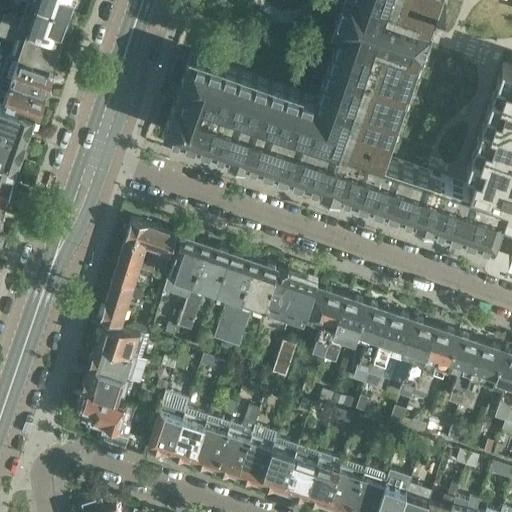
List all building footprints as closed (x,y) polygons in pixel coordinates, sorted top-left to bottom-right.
[(5,9),(1,19),(3,19),(27,28),(60,39),(64,30),(65,28),(66,26),(66,24),(65,22),(69,12),(36,1),(32,0),(24,0),(19,14),(5,9)] [(32,0),(36,1),(69,12),(69,11),(71,9),(72,7),(72,5),(72,3),(72,0),(32,0)] [(191,51),(164,128),(492,241),(494,236),(507,198),(486,190),(468,184),(384,155),(420,50),(423,51),(433,20),(431,19),(436,4),(444,7),(446,2),(440,0),(341,0),(333,24),(340,27),(317,95),(191,51)] [(441,12),(394,150),(511,190),(511,213),(501,244),(507,245),(511,247),(511,0),(447,0),(450,1),(446,14),(441,12)] [(0,32),(14,38),(10,51),(11,51),(18,54),(20,54),(19,55),(53,66),(53,65),(51,64),(54,56),(56,54),(57,52),(57,48),(60,39),(27,28),(3,19),(1,19),(0,18),(0,32)] [(10,51),(1,76),(4,76),(47,91),(56,66),(53,65),(53,66),(19,55),(20,54),(18,54),(11,51),(10,51)] [(0,75),(0,85),(8,88),(2,103),(35,114),(35,115),(39,116),(47,91),(4,76),(1,76),(0,75)] [(0,128),(26,137),(26,136),(27,136),(29,132),(27,131),(29,126),(33,125),(36,119),(33,116),(34,115),(35,115),(35,114),(2,103),(0,101),(0,128)] [(0,156),(18,163),(21,155),(20,155),(21,150),(25,149),(28,142),(25,140),(26,137),(0,128),(0,156)] [(0,178),(10,182),(13,175),(14,175),(18,173),(20,168),(18,163),(0,156),(0,178)] [(26,168),(23,176),(30,179),(33,170),(26,168)] [(0,206),(3,207),(3,206),(8,204),(9,199),(7,194),(10,182),(0,178),(0,206)] [(125,236),(147,243),(159,247),(159,250),(166,253),(170,254),(178,229),(132,214),(125,236)] [(188,294),(206,239),(196,235),(195,232),(188,230),(185,232),(182,231),(180,237),(179,241),(177,241),(172,254),(167,269),(169,269),(164,286),(188,294)] [(125,236),(113,275),(135,282),(139,268),(141,260),(147,243),(125,236)] [(206,239),(188,294),(179,320),(191,325),(204,286),(216,290),(217,286),(230,247),(229,247),(228,244),(221,241),(218,243),(206,239)] [(230,247),(217,286),(216,290),(228,293),(214,332),(227,337),(242,294),(255,256),(244,252),(243,249),(235,246),(233,248),(230,247)] [(167,269),(172,254),(170,254),(166,253),(162,267),(167,269)] [(255,256),(242,294),(227,337),(240,341),(253,302),(264,305),(265,302),(278,264),(277,263),(276,260),(269,258),(266,260),(255,256)] [(141,260),(139,268),(152,272),(155,264),(141,260)] [(304,319),(316,286),(318,278),(278,264),(265,302),(267,302),(265,306),(296,316),(304,319)] [(100,315),(105,316),(122,321),(131,295),(134,285),(135,282),(113,275),(100,315)] [(317,286),(307,315),(310,316),(321,320),(313,345),(324,348),(335,315),(343,291),(333,287),(332,284),(327,283),(324,284),(321,283),(320,287),(317,286)] [(134,285),(131,295),(140,298),(143,288),(134,285)] [(335,315),(324,348),(336,353),(345,328),(355,331),(358,323),(366,299),(364,298),(363,295),(358,293),(355,295),(343,291),(335,315)] [(358,323),(355,331),(367,335),(358,360),(370,364),(381,331),(389,307),(379,303),(378,300),(373,298),(370,300),(366,299),(358,323)] [(367,373),(365,378),(377,382),(379,377),(382,368),(390,344),(400,347),(404,338),(412,314),(410,314),(409,311),(404,309),(401,311),(389,307),(381,331),(370,364),(367,373)] [(402,375),(397,388),(410,393),(411,389),(415,379),(426,346),(434,322),(425,319),(423,316),(418,314),(415,316),(412,314),(404,338),(400,347),(411,351),(402,375)] [(98,338),(97,340),(133,353),(142,356),(150,331),(144,329),(139,327),(133,325),(122,321),(105,316),(102,327),(98,329),(97,334),(98,338)] [(175,332),(178,322),(169,319),(165,329),(175,332)] [(134,320),(133,325),(139,327),(144,329),(146,323),(134,320)] [(415,379),(411,389),(422,393),(425,383),(428,384),(436,360),(446,363),(449,354),(458,330),(455,329),(454,326),(449,325),(446,326),(434,322),(426,346),(415,379)] [(449,354),(446,363),(458,367),(450,391),(451,392),(461,395),(472,362),(480,338),(470,334),(469,331),(464,330),(461,331),(458,330),(449,354)] [(291,358),(296,342),(283,338),(277,353),(291,358)] [(472,362),(461,395),(473,399),(482,375),(492,378),(495,370),(503,346),(501,345),(500,342),(495,340),(492,342),(480,338),(472,362)] [(91,361),(90,363),(135,378),(139,379),(146,357),(142,356),(133,353),(97,340),(94,350),(91,352),(89,357),(91,361)] [(495,370),(492,378),(504,382),(495,407),(500,409),(501,409),(506,411),(511,393),(511,346),(509,345),(507,347),(503,346),(495,370)] [(225,357),(203,349),(200,358),(222,365),(225,357)] [(160,361),(172,365),(174,358),(163,354),(160,361)] [(85,374),(83,381),(83,384),(82,386),(90,388),(94,388),(123,398),(127,385),(132,387),(135,378),(90,363),(87,373),(85,374)] [(302,388),(310,391),(318,367),(310,364),(302,388)] [(155,385),(164,388),(167,381),(157,378),(155,385)] [(154,385),(144,381),(141,390),(151,393),(154,385)] [(149,437),(148,440),(150,441),(151,441),(152,443),(153,444),(156,445),(159,446),(160,445),(162,444),(167,446),(171,447),(174,440),(178,425),(183,412),(184,408),(185,404),(187,398),(188,396),(189,393),(181,391),(178,390),(175,389),(166,386),(164,393),(163,396),(158,412),(152,427),(152,429),(152,430),(149,437)] [(321,386),(318,394),(329,397),(332,390),(321,386)] [(289,390),(282,387),(278,396),(286,399),(289,390)] [(86,394),(84,399),(85,401),(85,404),(94,407),(93,415),(105,419),(103,424),(107,425),(106,430),(110,432),(125,437),(128,427),(127,427),(130,416),(135,402),(127,400),(127,399),(123,398),(94,388),(90,388),(88,393),(86,394)] [(332,390),(329,397),(342,401),(344,394),(332,390)] [(366,409),(371,396),(360,392),(356,406),(366,409)] [(313,398),(302,394),(299,403),(310,406),(313,398)] [(320,400),(313,398),(310,406),(309,409),(317,411),(320,400)] [(224,411),(232,413),(235,402),(228,399),(224,411)] [(230,418),(216,462),(219,463),(221,467),(226,468),(230,467),(238,470),(254,421),(260,404),(249,401),(242,422),(230,418)] [(405,406),(394,402),(389,417),(400,420),(405,406)] [(174,440),(171,447),(174,448),(176,452),(181,453),(185,452),(193,455),(204,420),(207,411),(185,404),(184,408),(183,412),(178,425),(174,440)] [(354,421),(357,412),(337,406),(334,415),(354,421)] [(500,409),(496,421),(502,423),(506,411),(501,409),(500,409)] [(204,420),(193,455),(196,456),(198,459),(204,461),(207,459),(216,462),(230,418),(207,411),(204,420)] [(369,416),(357,412),(354,421),(354,422),(366,426),(369,416)] [(411,422),(424,427),(427,420),(414,415),(411,422)] [(424,427),(447,434),(451,422),(428,415),(427,420),(424,427)] [(254,421),(238,470),(241,471),(243,474),(249,476),(252,474),(260,477),(272,442),(275,433),(276,428),(254,421)] [(459,425),(451,422),(447,434),(446,435),(455,438),(459,425)] [(400,435),(402,427),(392,424),(390,432),(400,435)] [(144,427),(141,438),(148,440),(149,437),(152,430),(152,429),(144,427)] [(272,442),(260,477),(264,478),(266,482),(271,483),(275,482),(284,485),(296,450),(299,441),(275,433),(272,442)] [(487,435),(484,447),(493,450),(497,439),(497,438),(487,435)] [(504,441),(497,439),(493,450),(500,452),(504,441)] [(296,450),(284,485),(294,488),(293,491),(304,494),(304,492),(306,492),(318,457),(321,448),(299,441),(296,450)] [(465,462),(470,449),(460,446),(456,459),(465,462)] [(318,457),(306,492),(309,493),(308,496),(319,499),(319,497),(328,500),(340,464),(343,456),(321,448),(318,457)] [(475,466),(479,453),(470,449),(466,462),(475,466)] [(340,464),(328,500),(338,503),(341,506),(346,508),(351,507),(355,497),(363,472),(366,463),(343,456),(340,464)] [(511,474),(511,462),(501,459),(493,457),(489,468),(498,471),(511,475),(511,474)] [(408,487),(399,511),(423,511),(430,494),(440,462),(433,460),(429,471),(427,471),(421,492),(408,487)] [(355,497),(351,507),(353,508),(356,511),(357,511),(364,511),(365,511),(374,511),(385,480),(388,470),(366,463),(363,472),(355,497)] [(385,480),(374,511),(399,511),(408,487),(411,477),(412,474),(390,467),(388,470),(385,480)] [(430,494),(423,511),(448,511),(452,502),(453,499),(458,482),(451,479),(447,490),(445,489),(441,498),(430,495),(430,494)] [(452,502),(448,511),(474,511),(476,507),(480,496),(471,493),(469,498),(455,492),(453,499),(452,502)] [(103,493),(82,499),(85,511),(82,511),(121,511),(118,501),(107,505),(103,493)] [(499,511),(511,511),(511,504),(503,502),(501,508),(499,511)] [(476,507),(474,511),(499,511),(501,508),(488,503),(485,510),(476,507)]
